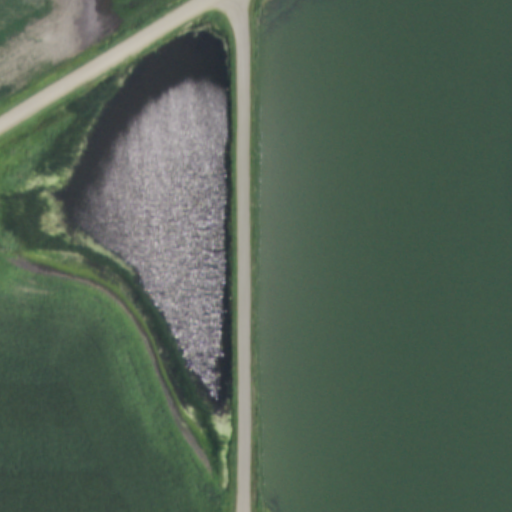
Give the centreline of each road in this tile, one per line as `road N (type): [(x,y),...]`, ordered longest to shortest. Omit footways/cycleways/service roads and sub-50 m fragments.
road 1 (residential): [(249,511),(246,56),(238,0)]
road 2 (tertiary): [(0,132),(226,0)]
